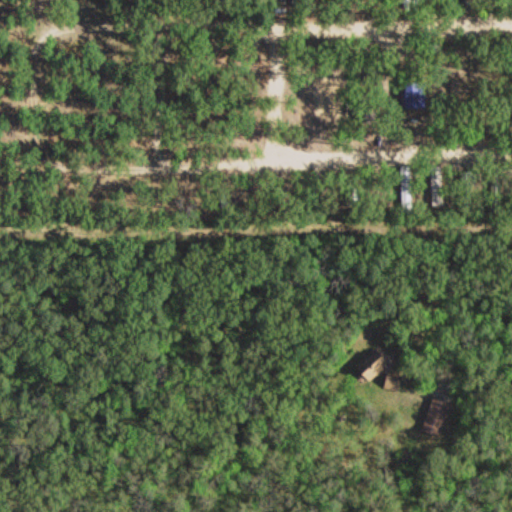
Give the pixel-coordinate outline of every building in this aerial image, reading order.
[(424,82),(406,82),(406,108),(424,108),(424,82)] [(503,170),(490,170),(490,211),(503,211),(503,170)] [(460,171),(460,211),(473,211),(473,171),(460,171)] [(218,188),(219,207),(227,206),(226,188),(218,188)] [(387,366),(378,350),(355,363),(363,378),(387,366)]
